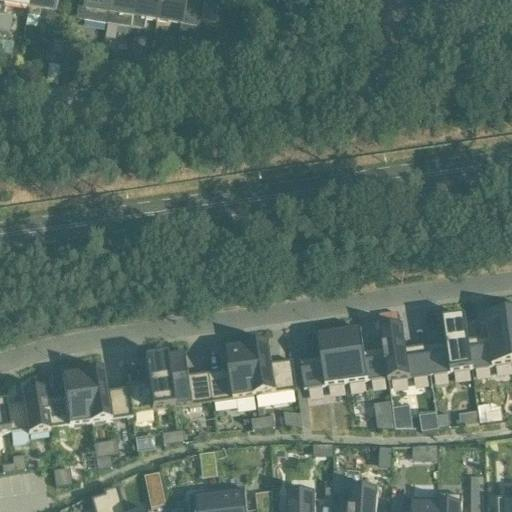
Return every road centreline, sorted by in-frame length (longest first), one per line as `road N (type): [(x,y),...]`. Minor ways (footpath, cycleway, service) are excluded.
road 1 (residential): [(0,364),(77,344),(511,279)]
road 2 (secondary): [(0,240),(511,163)]
road 3 (residential): [(0,130),(398,78)]
